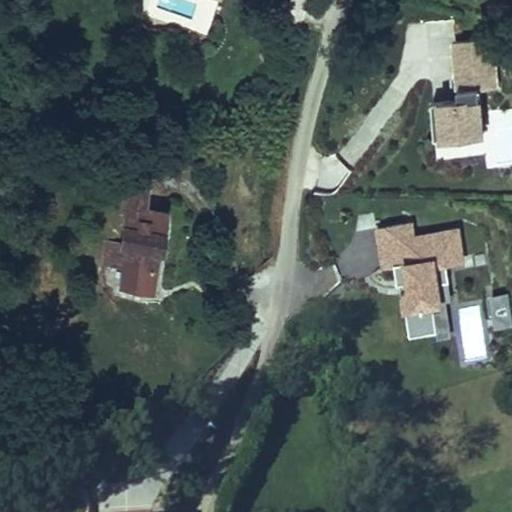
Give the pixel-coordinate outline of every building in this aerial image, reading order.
[(483,133),(479,86),(496,84),(492,38),(455,41),(459,87),(451,87),(453,99),(432,101),(436,137),(483,133)] [(322,158),(326,189),(345,187),(341,156),(322,158)] [(121,243),(115,242),(113,261),(125,263),(125,269),(122,287),(150,290),(155,249),(159,249),(164,211),(144,209),(146,188),(128,186),(121,243)] [(450,281),(447,263),(463,260),(458,229),(440,232),(441,240),(433,241),(432,236),(415,239),(413,223),(379,228),(384,266),(396,264),(399,283),(410,282),(412,294),(406,295),(412,335),(439,331),(434,304),(443,303),(439,283),(450,281)] [(125,269),(125,263),(113,261),(115,242),(100,240),(97,265),(125,269)] [(511,324),(511,303),(510,291),(490,294),(495,327),(511,324)]
